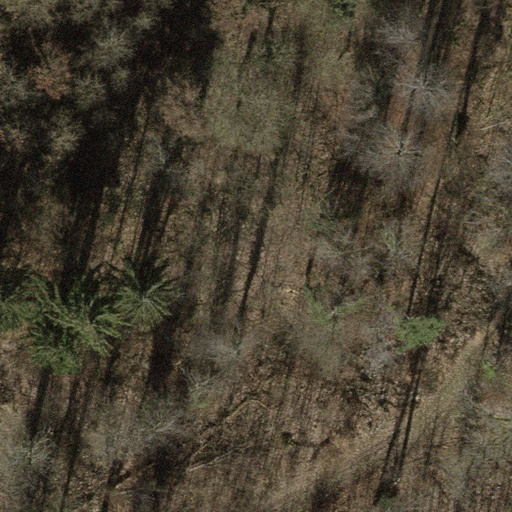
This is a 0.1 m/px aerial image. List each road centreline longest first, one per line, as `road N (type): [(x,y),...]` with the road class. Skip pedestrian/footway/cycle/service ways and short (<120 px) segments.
road 1 (track): [(511,278),(288,0)]
road 2 (track): [(300,511),(442,357),(511,305)]
